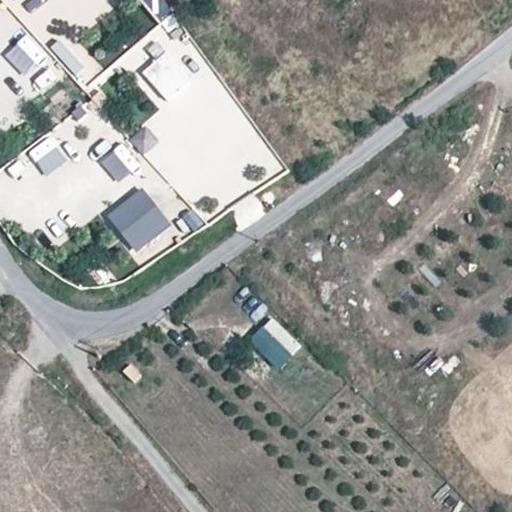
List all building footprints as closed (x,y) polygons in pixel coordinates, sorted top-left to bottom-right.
[(46,31),(71,12),(61,0),(32,0),(26,5),(46,31)] [(166,0),(142,0),(160,25),(177,14),(166,0)] [(204,228),(288,163),(174,17),(119,60),(158,110),(130,132),(204,228)] [(68,30),(48,49),(84,87),(104,68),(68,30)] [(4,106),(0,109),(0,133),(1,135),(17,123),(4,106)] [(140,225),(167,209),(154,187),(127,203),(140,225)] [(250,193),(232,209),(247,227),(266,210),(250,193)] [(280,370),(303,347),(274,317),(250,339),(280,370)]
